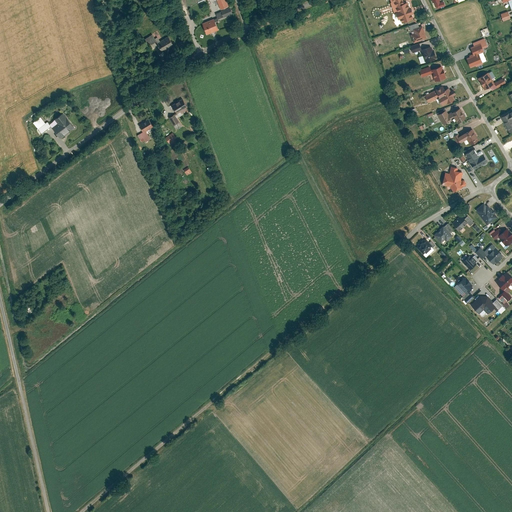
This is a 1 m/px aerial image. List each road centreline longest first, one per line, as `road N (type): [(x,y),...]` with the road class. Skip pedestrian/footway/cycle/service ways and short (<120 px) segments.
road 1 (unclassified): [(405,237),(80,511)]
road 2 (residential): [(317,0),(216,44),(0,204)]
road 3 (unclassified): [(0,298),(49,511)]
road 4 (residential): [(424,0),(511,165)]
